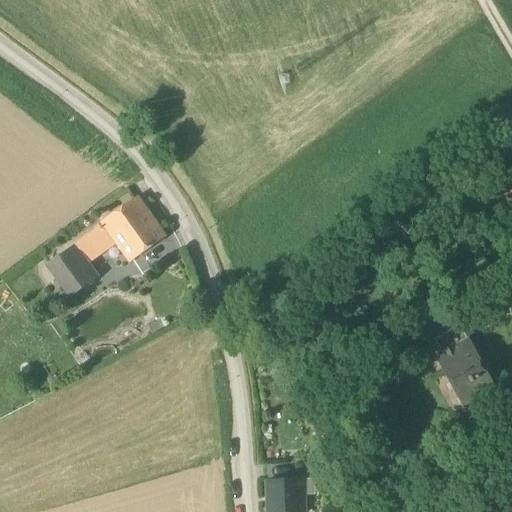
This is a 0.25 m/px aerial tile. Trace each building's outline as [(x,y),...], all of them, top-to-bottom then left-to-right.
[(118,243),(130,260),(161,238),(136,202),(105,224),(118,243)] [(105,224),(77,244),(87,257),(88,258),(101,249),(104,253),(118,243),(105,224)] [(84,260),(87,257),(77,244),(70,250),(74,256),(78,253),(84,260)] [(80,264),(74,256),(70,250),(47,266),(71,299),(93,283),(80,264)] [(74,256),(80,264),(86,260),(88,258),(87,257),(84,260),(78,253),(74,256)] [(86,260),(80,264),(93,283),(99,278),(86,260)] [(429,340),(440,360),(468,344),(469,346),(470,345),(474,343),(462,322),(429,340)] [(440,360),(468,411),(497,396),(470,345),(469,346),(468,344),(440,360)] [(314,480),(301,481),(302,496),(315,496),(314,480)] [(268,482),(269,511),(302,511),(302,496),(301,481),(268,482)]
